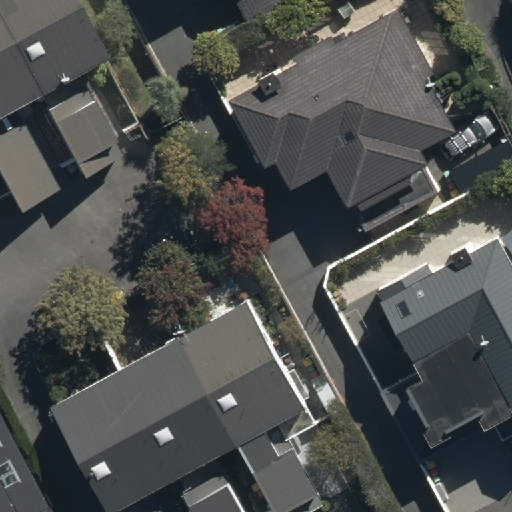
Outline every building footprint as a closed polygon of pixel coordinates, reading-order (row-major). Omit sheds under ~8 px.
[(0,0),(0,171),(18,204),(64,179),(78,203),(145,165),(90,68),(105,59),(72,0),(0,0)] [(299,54),(230,89),(264,155),(277,148),(292,178),(329,159),(365,230),(438,192),(419,156),(430,150),(424,139),(456,122),(428,69),(435,66),(400,0),(399,0),(336,33),(332,26),(294,46),(299,54)] [(239,0),(254,28),(305,0),(239,0)] [(511,248),(507,251),(501,241),(384,302),(426,382),(409,391),(433,438),(478,415),(485,428),(511,414),(511,248)] [(107,511),(164,511),(155,495),(179,482),(195,511),(248,511),(219,459),(234,451),(266,511),(320,511),(293,462),(340,436),(322,403),(306,413),(238,290),(180,322),(189,339),(53,413),(107,511)] [(0,511),(57,511),(49,495),(42,498),(0,417),(0,511)]
